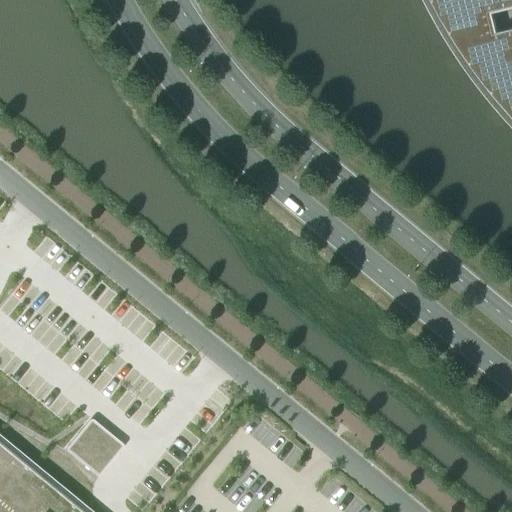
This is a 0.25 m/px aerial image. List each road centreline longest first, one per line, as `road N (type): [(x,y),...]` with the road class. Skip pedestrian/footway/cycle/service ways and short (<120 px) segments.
road 1 (secondary): [(119,0),(173,83),(236,151),(511,380)]
road 2 (unclassified): [(0,175),(408,511)]
road 3 (secondary): [(511,323),(266,118),(172,0)]
